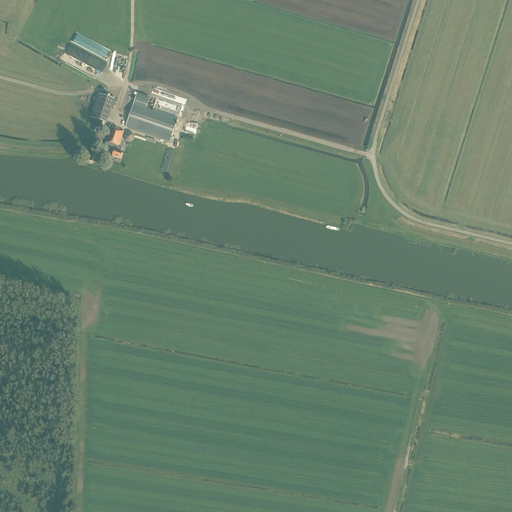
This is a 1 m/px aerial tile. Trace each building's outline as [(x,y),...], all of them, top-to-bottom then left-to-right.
[(156,100),(137,94),(126,126),(170,142),(178,118),(153,110),(156,100)] [(115,100),(98,95),(90,119),(106,124),(115,100)] [(122,148),(119,147),(124,131),(115,128),(114,128),(111,127),(106,142),(113,145),(110,152),(113,153),(112,156),(121,159),(123,152),(121,152),(122,148)] [(140,138),(136,136),(133,146),(137,148),(137,147),(143,149),(144,145),(139,143),(140,138)] [(100,154),(91,151),(88,160),(97,163),(100,154)]
